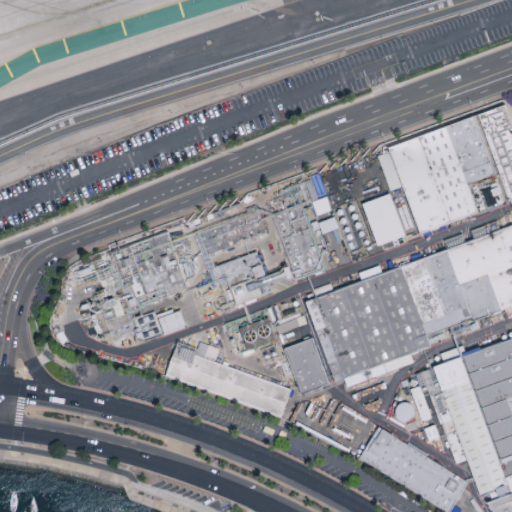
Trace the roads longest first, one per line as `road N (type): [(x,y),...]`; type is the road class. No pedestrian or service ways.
road 1 (primary): [(361,511),(234,448),(102,409)]
road 2 (primary): [(0,422),(163,459),(246,490)]
road 3 (secondary): [(121,220),(32,263),(9,323)]
road 4 (secondary): [(326,143),(180,198)]
road 5 (secondary): [(90,406),(40,375),(14,305)]
road 6 (secondary): [(121,220),(0,254)]
road 7 (secondary): [(444,100),(326,143)]
